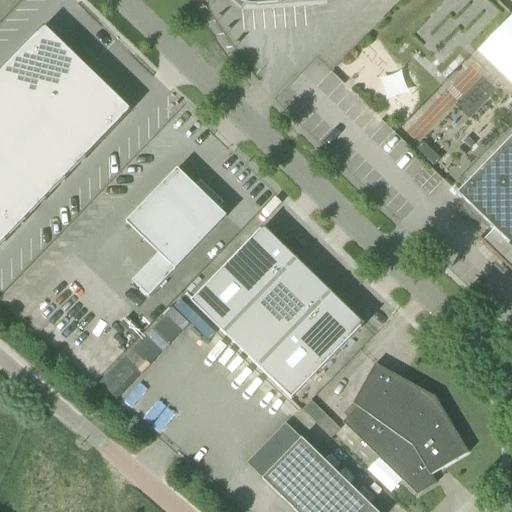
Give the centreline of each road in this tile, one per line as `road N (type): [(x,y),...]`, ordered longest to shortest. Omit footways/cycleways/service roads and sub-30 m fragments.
road 1 (residential): [(511,370),(115,0)]
road 2 (unclassified): [(174,511),(0,360)]
